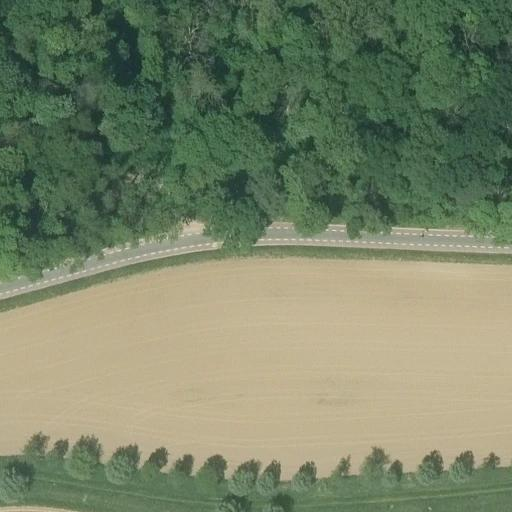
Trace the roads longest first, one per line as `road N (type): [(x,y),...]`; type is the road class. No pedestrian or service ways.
road 1 (tertiary): [(0,289),(218,236),(511,242)]
road 2 (track): [(511,489),(252,508),(0,475)]
road 3 (track): [(188,240),(159,190),(122,176),(79,180)]
